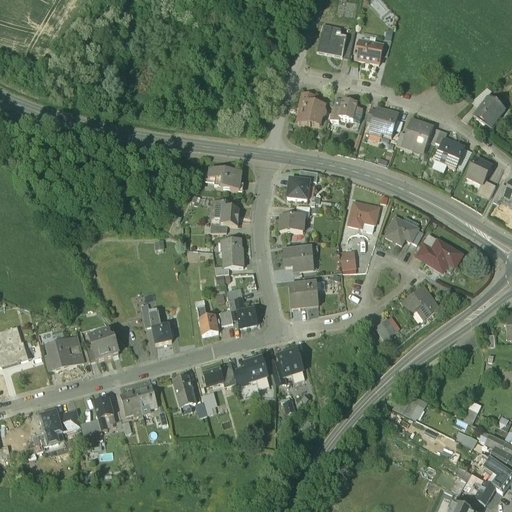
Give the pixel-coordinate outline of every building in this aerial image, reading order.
[(341,34),(322,30),(316,57),(342,62),(343,58),(346,42),(339,41),(341,34)] [(355,37),(347,36),(346,42),(343,58),(350,60),(355,37)] [(390,46),(384,45),(382,51),(380,58),(387,60),(390,46)] [(382,51),(359,46),(357,57),(360,57),(358,65),(378,69),(380,58),(382,51)] [(471,104),(479,110),(487,98),(482,94),(471,104)] [(314,100),(302,97),(299,109),(301,110),(311,112),(312,107),(314,100)] [(504,111),(487,98),(479,110),(473,117),(488,129),(497,117),(499,117),(504,111)] [(358,108),(343,104),(341,112),(339,122),(340,122),(353,126),(360,128),(361,122),(363,114),(357,112),(358,108)] [(311,112),(301,110),(298,126),(311,129),(312,127),(320,129),(322,122),(323,121),(325,120),(325,119),(326,118),(325,117),(325,116),(324,115),(325,110),(312,107),(311,112)] [(341,112),(333,110),(330,124),(339,126),(340,122),(339,122),(341,112)] [(391,117),(377,112),(376,116),(372,128),(369,138),(381,142),(382,139),(391,142),(397,124),(399,119),(391,117)] [(376,116),(370,114),(366,126),(372,128),(376,116)] [(412,123),(411,126),(406,138),(401,151),(423,160),(426,150),(428,146),(434,131),(424,128),(412,123)] [(434,131),(428,146),(434,149),(435,147),(440,135),(434,131)] [(440,135),(435,147),(441,150),(444,142),(445,142),(447,138),(440,135)] [(406,138),(401,136),(396,149),(401,151),(406,138)] [(445,142),(444,142),(441,150),(435,163),(455,172),(458,164),(461,158),(460,157),(463,150),(445,142)] [(471,154),(463,150),(460,157),(461,158),(458,164),(465,167),(471,154)] [(491,168),(475,161),(466,179),(481,186),(482,187),(484,181),(491,168)] [(242,174),(209,169),(208,179),(215,180),(214,188),(239,192),(242,174)] [(318,176),(301,172),(299,183),(310,184),(316,186),(318,176)] [(299,183),(290,181),(287,200),(307,203),(310,184),(299,183)] [(495,187),(484,181),(482,187),(481,186),(477,195),(488,201),(495,187)] [(503,196),(503,197),(511,201),(511,181),(507,188),(503,196)] [(507,188),(502,185),(498,193),(503,196),(507,188)] [(498,193),(493,203),(498,206),(503,197),(503,196),(498,193)] [(230,203),(213,202),(211,219),(220,219),(220,224),(220,225),(227,226),(238,227),(239,209),(230,208),(230,203)] [(353,203),(348,227),(360,230),(362,224),(375,227),(379,209),(353,203)] [(309,210),(297,209),(296,218),(301,218),(308,219),(309,210)] [(296,218),(281,216),(280,226),(281,226),(280,233),(299,234),(301,218),(296,218)] [(418,233),(402,224),(403,223),(395,219),(385,238),(396,244),(402,247),(405,241),(412,244),(418,233)] [(220,224),(211,224),(210,233),(227,233),(227,226),(220,225),(220,224)] [(418,233),(412,244),(417,247),(423,235),(418,233)] [(240,239),(221,240),(221,241),(224,241),(224,251),(222,251),(222,252),(223,252),(224,267),(224,268),(229,268),(243,268),(243,256),(241,256),(240,239)] [(462,257),(437,242),(431,251),(429,250),(422,262),(441,273),(447,264),(455,268),(462,257)] [(423,246),(416,259),(422,262),(429,250),(423,246)] [(311,249),(283,252),(285,268),(298,267),(299,273),(312,271),(311,249)] [(353,269),(352,253),(350,254),(345,254),(341,254),(342,270),(353,269)] [(224,267),(214,267),(216,275),(229,275),(229,268),(224,268),(224,267)] [(316,283),(288,286),(291,310),(300,309),(300,306),(318,304),(317,291),(316,283)] [(423,289),(403,303),(412,315),(418,311),(425,320),(438,310),(423,289)] [(217,301),(226,301),(225,292),(216,293),(217,301)] [(242,297),(235,298),(238,310),(245,309),(242,297)] [(230,309),(230,312),(237,310),(238,310),(235,298),(228,299),(230,309)] [(148,302),(140,303),(144,326),(151,324),(149,312),(148,302)] [(204,304),(196,306),(202,334),(218,331),(216,322),(219,322),(218,318),(215,318),(215,314),(206,316),(205,312),(204,304)] [(238,310),(237,310),(240,327),(257,324),(254,307),(245,309),(238,310)] [(230,309),(219,311),(221,324),(232,322),(230,312),(230,309)] [(157,311),(149,312),(151,324),(152,326),(160,325),(159,322),(157,311)] [(125,313),(117,315),(120,326),(127,324),(125,313)] [(396,332),(387,319),(381,324),(390,336),(396,332)] [(160,325),(152,326),(155,343),(171,340),(170,333),(172,332),(171,327),(169,328),(168,323),(162,324),(162,322),(159,322),(160,325)] [(390,336),(381,324),(374,328),(383,341),(390,336)] [(17,328),(0,332),(0,342),(3,354),(0,354),(0,366),(1,369),(27,361),(23,344),(21,344),(17,328)] [(108,329),(88,334),(91,345),(95,358),(117,352),(113,337),(110,338),(108,329)] [(76,336),(64,339),(71,364),(83,361),(80,348),(76,336)] [(64,339),(45,344),(52,370),(71,364),(64,339)] [(91,345),(85,347),(89,360),(95,358),(91,345)] [(85,347),(80,348),(83,361),(89,360),(85,347)] [(296,351),(277,357),(279,363),(283,377),(284,377),(302,372),(296,351)] [(261,358),(243,363),(244,365),(249,382),(267,377),(261,358)] [(279,363),(270,366),(276,385),(285,382),(284,377),(283,377),(279,363)] [(230,364),(219,367),(222,380),(226,390),(237,387),(236,385),(232,369),(230,364)] [(244,365),(232,369),(236,385),(249,382),(244,365)] [(219,367),(202,372),(206,385),(222,380),(219,367)] [(188,376),(172,380),(176,395),(186,392),(192,391),(188,376)] [(149,386),(135,390),(140,410),(149,408),(155,406),(149,386)] [(131,413),(140,410),(135,390),(119,395),(125,414),(131,413)] [(192,391),(186,392),(189,404),(195,402),(192,391)] [(176,395),(180,406),(189,404),(186,392),(176,395)] [(213,394),(201,397),(202,400),(204,407),(216,404),(213,394)] [(402,394),(395,410),(420,422),(427,407),(402,394)] [(92,401),(97,418),(100,430),(106,428),(103,416),(112,414),(110,408),(113,407),(111,401),(109,402),(107,397),(92,401)] [(202,400),(195,402),(199,417),(206,415),(204,407),(202,400)] [(291,402),(283,404),(286,413),(293,411),(291,402)] [(76,408),(55,414),(59,427),(60,432),(81,427),(80,423),(76,408)] [(164,409),(158,411),(162,426),(168,424),(164,409)] [(477,414),(469,410),(463,422),(471,426),(477,414)] [(54,411),(39,415),(44,431),(48,444),(57,441),(53,429),(59,427),(55,414),(54,411)] [(100,430),(97,418),(80,423),(81,427),(84,437),(101,432),(100,430)] [(128,420),(121,422),(124,432),(131,430),(128,420)] [(44,431),(36,434),(40,446),(48,444),(44,431)] [(40,446),(36,434),(31,435),(37,453),(42,451),(40,446)] [(511,447),(509,446),(506,444),(506,443),(495,437),(491,436),(486,445),(496,450),(490,460),(504,470),(504,469),(511,474),(511,447)] [(476,443),(465,437),(461,445),(471,450),(476,443)] [(93,441),(94,448),(105,446),(104,440),(93,441)] [(7,446),(0,447),(0,450),(2,460),(10,458),(7,446)] [(484,456),(481,454),(476,461),(485,468),(490,460),(484,456)] [(511,476),(504,470),(490,460),(485,468),(498,478),(492,486),(495,488),(502,493),(511,480),(511,476)] [(481,480),(472,474),(467,482),(466,482),(475,488),(476,485),(478,486),(481,480)] [(467,482),(456,476),(448,490),(458,496),(466,482),(467,482)] [(492,486),(481,480),(478,486),(476,485),(475,488),(470,495),(475,498),(475,499),(484,505),(495,488),(492,486)] [(465,509),(452,503),(448,511),(469,511),(465,509)] [(477,511),(479,510),(468,503),(465,509),(469,511),(477,511)]
